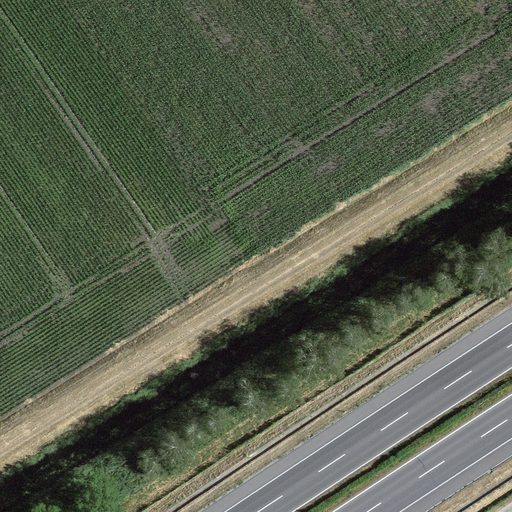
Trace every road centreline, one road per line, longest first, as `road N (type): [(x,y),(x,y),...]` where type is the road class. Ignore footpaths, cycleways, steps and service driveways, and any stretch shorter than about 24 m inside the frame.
road 1 (motorway): [(511,344),(258,511)]
road 2 (motorway): [(367,511),(511,417)]
